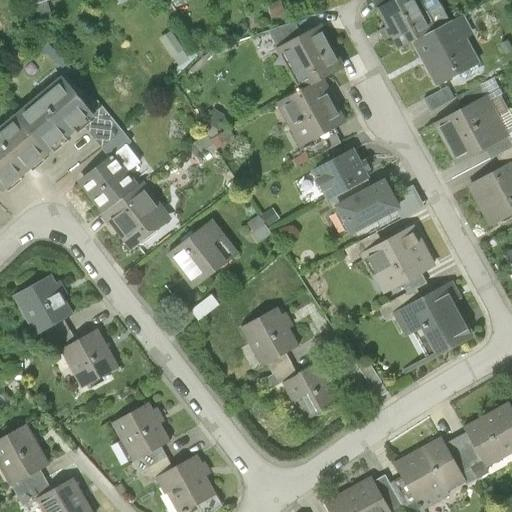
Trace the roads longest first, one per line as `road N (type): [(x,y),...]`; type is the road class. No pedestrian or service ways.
road 1 (residential): [(275,499),(78,241),(40,223),(0,252)]
road 2 (residential): [(511,348),(275,499)]
